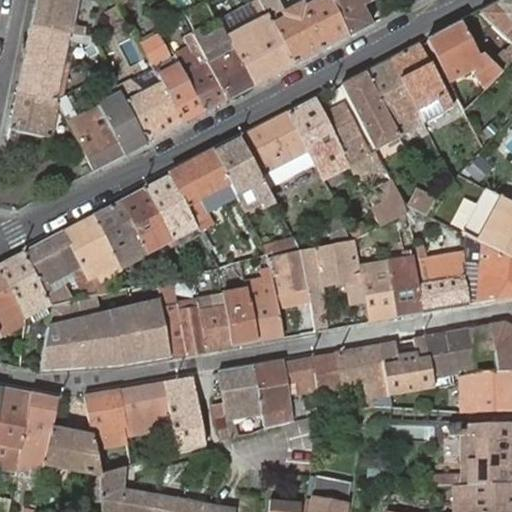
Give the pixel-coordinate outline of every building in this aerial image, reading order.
[(35,0),(30,27),(69,35),(86,38),(86,33),(72,30),(77,0),(35,0)] [(112,0),(118,9),(125,5),(122,0),(112,0)] [(346,39),(326,0),(323,0),(302,10),(299,6),(283,16),(273,0),(256,0),(267,20),(293,67),(346,39)] [(326,0),(346,39),(378,22),(371,6),(367,0),(326,0)] [(511,0),(506,0),(477,16),(511,47),(508,52),(501,51),(489,63),(500,73),(511,61),(511,0)] [(106,16),(113,28),(125,21),(118,9),(106,16)] [(251,89),(293,67),(267,20),(226,42),(251,89)] [(225,103),(251,89),(226,42),(216,23),(191,36),(225,103)] [(476,56),(459,25),(424,44),(448,89),(469,78),(482,93),(500,73),(489,63),(479,54),(476,56)] [(64,63),(69,35),(30,27),(30,28),(23,61),(68,70),(69,65),(64,63)] [(203,115),(225,103),(191,36),(183,41),(187,49),(173,56),(203,115)] [(181,126),(203,115),(173,56),(168,59),(157,38),(139,47),(159,85),(181,126)] [(450,112),(418,47),(389,62),(423,126),(450,112)] [(68,70),(23,61),(16,96),(55,105),(56,102),(60,77),(67,76),(68,70)] [(400,138),(423,126),(389,62),(366,74),(400,138)] [(376,151),(400,138),(366,74),(342,87),(376,151)] [(147,145),(181,126),(159,85),(140,95),(135,86),(119,93),(123,98),(147,145)] [(57,103),(56,102),(55,105),(16,96),(9,133),(39,138),(80,146),(69,125),(56,132),(54,137),(48,138),(53,114),(62,112),(57,103)] [(77,121),(65,98),(57,103),(62,112),(69,125),(80,146),(93,170),(94,173),(125,156),(100,110),(99,108),(77,121)] [(125,156),(147,145),(123,98),(100,110),(125,156)] [(322,119),(313,102),(288,115),(305,148),(315,167),(316,169),(322,165),(327,178),(338,172),(340,176),(350,170),(348,167),(322,119)] [(345,108),(322,119),(348,167),(369,156),(345,108)] [(305,148),(288,115),(281,119),(298,151),(305,148)] [(285,184),(315,167),(305,148),(298,151),(281,119),(240,141),(273,204),(273,205),(285,199),(272,177),(278,173),(285,184)] [(273,204),(240,141),(213,155),(230,187),(235,197),(254,188),(259,200),(263,209),(273,204)] [(230,187),(213,155),(169,178),(196,229),(199,234),(214,227),(207,214),(201,203),(230,187)] [(463,171),(478,183),(491,167),(476,155),(463,171)] [(369,156),(348,167),(350,170),(359,188),(380,177),(369,156)] [(272,177),(285,199),(292,196),(285,184),(278,173),(272,177)] [(196,229),(169,178),(145,191),(174,248),(181,244),(179,238),(196,229)] [(372,213),(380,227),(407,214),(407,211),(394,185),(375,194),(382,208),(372,213)] [(207,214),(236,199),(235,197),(230,187),(201,203),(207,214)] [(241,209),(259,200),(254,188),(235,197),(236,199),(241,209)] [(169,250),(174,248),(145,191),(120,204),(147,255),(166,246),(169,250)] [(425,216),(432,201),(417,193),(410,208),(425,216)] [(511,205),(491,193),(466,238),(511,262),(511,205)] [(147,255),(120,204),(93,218),(123,272),(148,257),(147,255)] [(123,272),(93,218),(62,235),(97,297),(107,295),(102,283),(99,278),(112,271),(115,276),(123,272)] [(362,224),(348,231),(354,241),(357,240),(367,235),(362,224)] [(377,230),(367,235),(357,240),(358,249),(380,245),(377,230)] [(97,297),(62,235),(23,255),(51,309),(71,303),(62,288),(52,293),(50,287),(71,275),(85,300),(96,298),(97,297)] [(511,262),(466,238),(463,254),(419,256),(419,263),(422,285),(463,282),(467,305),(511,296),(511,262)] [(265,256),(295,248),(291,240),(261,247),(265,256)] [(357,266),(352,243),(298,253),(308,305),(313,330),(324,328),(319,295),(315,296),(312,288),(319,287),(319,284),(318,275),(345,270),(347,279),(348,284),(347,288),(351,307),(365,305),(357,266)] [(171,254),(169,250),(166,246),(147,255),(148,257),(152,264),(171,254)] [(308,305),(298,253),(275,258),(268,271),(269,277),(271,285),(276,312),(308,305)] [(385,268),(395,319),(420,314),(413,263),(413,258),(410,257),(410,253),(404,254),(404,259),(405,265),(385,268)] [(23,255),(0,266),(0,275),(24,320),(29,318),(32,325),(46,317),(43,312),(51,309),(23,255)] [(404,259),(383,262),(385,268),(405,265),(404,259)] [(383,262),(357,266),(365,305),(369,324),(395,319),(385,268),(383,262)] [(413,263),(420,314),(467,305),(463,282),(422,285),(419,263),(413,263)] [(318,275),(319,284),(347,279),(345,270),(318,275)] [(102,283),(115,276),(112,271),(99,278),(102,283)] [(0,333),(5,331),(1,324),(16,317),(19,323),(24,320),(0,275),(0,333)] [(269,277),(242,282),(243,289),(271,285),(269,277)] [(175,306),(169,279),(154,283),(158,304),(170,363),(205,356),(196,302),(190,303),(191,310),(179,312),(178,306),(175,306)] [(243,289),(244,293),(255,346),(282,341),(276,312),(271,285),(243,289)] [(244,293),(221,297),(231,351),(255,346),(244,293)] [(231,351),(221,297),(196,302),(205,356),(231,351)] [(170,363),(158,304),(100,317),(96,298),(85,300),(71,303),(51,309),(40,373),(112,374),(170,363)] [(190,303),(178,306),(179,312),(191,310),(190,303)] [(1,324),(5,331),(19,323),(16,317),(1,324)] [(511,328),(504,323),(489,326),(492,347),(495,374),(511,374),(511,328)] [(489,326),(469,329),(472,349),(492,347),(489,326)] [(469,329),(426,337),(432,380),(450,377),(450,372),(464,370),(464,378),(475,376),(472,349),(469,329)] [(397,342),(380,345),(387,391),(433,382),(432,380),(426,337),(414,340),(417,356),(400,358),(397,342)] [(338,357),(313,362),(318,388),(318,392),(370,383),(372,401),(388,398),(387,391),(380,345),(337,353),(338,357)] [(253,368),(261,414),(264,430),(291,424),(285,395),(318,388),(313,362),(281,369),(280,364),(253,368)] [(253,368),(217,375),(222,405),(228,440),(235,438),(233,424),(237,424),(237,418),(261,414),(253,368)] [(457,385),(458,414),(459,414),(511,410),(511,374),(495,374),(475,376),(464,378),(457,379),(457,385)] [(193,378),(183,381),(193,432),(188,432),(192,451),(204,447),(194,379),(193,378)] [(164,384),(173,431),(174,437),(177,435),(179,455),(192,451),(188,432),(193,432),(183,381),(164,384)] [(161,384),(119,392),(124,429),(166,421),(161,384)] [(124,429),(126,439),(173,431),(164,384),(161,384),(166,421),(124,429)] [(0,401),(0,464),(8,466),(7,471),(15,473),(30,396),(2,392),(0,401)] [(119,392),(83,399),(91,438),(92,445),(126,439),(124,429),(119,392)] [(14,477),(40,483),(44,463),(51,430),(57,401),(30,396),(15,473),(14,477)] [(223,440),(228,440),(222,405),(212,406),(216,434),(222,433),(223,440)] [(433,476),(431,486),(453,485),(511,482),(511,422),(450,427),(450,436),(463,437),(462,460),(470,461),(470,476),(461,476),(433,476)] [(91,438),(51,430),(44,463),(97,474),(93,453),(92,445),(91,438)] [(126,439),(92,445),(93,453),(127,448),(126,439)] [(470,461),(462,460),(461,476),(470,476),(470,461)] [(98,511),(233,511),(122,491),(124,469),(98,476),(98,478),(98,511)] [(353,482),(314,475),(308,511),(342,511),(344,505),(348,506),(353,482)] [(85,511),(98,511),(98,478),(84,479),(85,511)] [(511,511),(511,482),(453,485),(453,491),(463,491),(462,509),(454,509),(453,511),(511,511)] [(453,491),(454,509),(462,509),(463,491),(453,491)] [(0,500),(0,511),(7,511),(10,502),(0,500)] [(298,511),(299,507),(269,500),(266,511),(298,511)]
